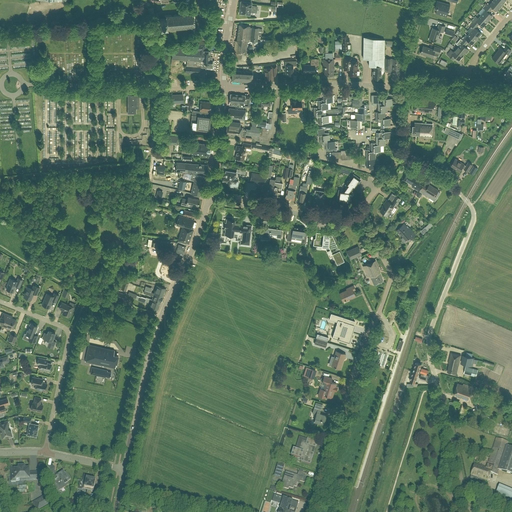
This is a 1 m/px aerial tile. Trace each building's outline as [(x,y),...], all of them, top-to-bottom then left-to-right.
[(501,5),(495,0),(493,0),(490,4),(488,3),(486,6),(491,10),(493,7),(497,10),(501,5)] [(251,3),(240,1),(239,13),(250,15),(250,11),(256,12),(257,6),(251,5),(251,3)] [(450,5),(437,1),(435,8),(437,9),(435,13),(447,17),(450,5)] [(489,12),(491,10),(486,6),(484,8),(485,9),(481,15),(488,21),(493,15),(489,12)] [(144,17),(143,9),(136,10),(137,18),(144,17)] [(195,26),(193,14),(165,16),(166,19),(160,20),(160,27),(166,26),(167,28),(195,26)] [(473,21),(478,25),(480,23),(483,26),(488,21),(481,15),(476,20),(475,19),(473,21)] [(381,24),(380,29),(384,30),(383,33),(390,35),(395,22),(387,19),(385,25),(381,24)] [(478,25),(473,21),(470,25),(472,26),(468,31),(470,32),(470,33),(477,39),(482,33),(475,28),(478,25)] [(245,60),(246,55),(247,40),(250,40),(250,41),(257,42),(258,34),(260,34),(261,29),(259,29),(259,27),(251,27),(251,28),(249,28),(249,25),(239,24),(237,41),(235,40),(234,53),(236,53),(235,59),(245,60)] [(445,26),(439,24),(437,29),(433,28),(429,39),(437,42),(440,31),(443,32),(445,26)] [(472,44),(477,39),(470,33),(465,38),(464,37),(462,39),(467,43),(469,41),(472,44)] [(385,39),(364,37),(363,59),(369,59),(369,65),(373,66),(373,73),(374,73),(374,78),(380,78),(380,71),(383,71),(385,39)] [(461,43),(457,48),(464,54),(468,49),(465,46),(467,43),(462,39),(459,42),(461,43)] [(200,73),(200,68),(206,68),(206,69),(214,70),(215,60),(212,60),(212,59),(209,59),(210,50),(205,50),(205,41),(199,40),(199,43),(193,43),(193,49),(172,48),(171,65),(179,66),(179,59),(187,59),(186,66),(185,66),(185,72),(200,73)] [(433,49),(423,46),(421,54),(433,58),(435,52),(439,54),(441,49),(434,46),(433,49)] [(511,50),(507,46),(504,50),(501,47),(493,58),(499,63),(506,53),(508,55),(511,50)] [(459,60),(464,54),(457,48),(453,52),(450,50),(447,54),(453,59),(455,57),(459,60)] [(332,59),(332,54),(324,54),(324,59),(323,59),(323,66),(324,66),(324,75),(333,75),(333,69),(334,69),(334,59),(332,59)] [(351,58),(345,58),(344,67),(348,68),(348,75),(352,75),(352,76),(355,76),(355,75),(356,75),(356,68),(357,68),(357,61),(350,61),(351,58)] [(385,58),(384,66),(391,66),(394,66),(393,69),(399,70),(400,59),(385,58)] [(318,65),(318,59),(311,59),(311,65),(303,65),(303,73),(314,73),(314,65),(318,65)] [(284,61),(285,65),(285,68),(286,75),(293,75),(293,66),(296,66),(296,61),(284,61)] [(277,75),(276,65),(271,66),(271,68),(264,68),(264,79),(269,79),(269,80),(271,80),(272,79),(273,79),(273,75),(277,75)] [(391,66),(384,66),(384,69),(391,69),(391,72),(391,79),(398,80),(399,70),(393,69),(394,66),(391,66)] [(511,72),(508,69),(506,72),(505,71),(502,75),(507,79),(511,83),(511,72)] [(242,71),(233,70),(232,81),(242,81),(242,71)] [(242,71),(242,81),(252,82),(252,71),(242,71)] [(323,102),(330,102),(332,102),(332,91),(325,92),(325,93),(323,93),(323,102)] [(181,94),(166,95),(167,103),(182,102),(181,94)] [(230,94),(229,104),(229,105),(238,106),(244,106),(249,107),(250,96),(245,96),(245,95),(230,94)] [(140,95),(127,95),(127,109),(128,109),(128,113),(136,113),(136,108),(139,108),(139,95),(140,95)] [(352,106),(357,106),(362,106),(361,97),(358,97),(358,95),(353,96),(353,99),(352,99),(352,106)] [(382,96),(383,105),(387,105),(392,105),(392,98),(385,98),(385,96),(382,96)] [(264,97),(258,97),(257,105),(259,105),(258,108),(263,108),(263,105),(270,105),(270,99),(264,98),(264,97)] [(437,99),(415,98),(414,111),(418,111),(418,112),(422,112),(436,113),(437,99)] [(330,102),(323,102),(321,102),(321,100),(318,100),(318,109),(323,109),(330,109),(330,102)] [(200,101),(199,111),(211,112),(212,102),(200,101)] [(297,101),(292,101),(292,108),(288,108),(288,113),(296,113),(296,111),(298,111),(301,111),(301,108),(301,101),(297,101)] [(387,112),(387,105),(383,105),(380,105),(380,103),(377,103),(378,112),(384,112),(387,112)] [(362,106),(357,106),(357,108),(355,108),(355,111),(357,111),(357,113),(364,113),(367,113),(366,104),(364,104),(364,106),(362,106)] [(476,105),(465,104),(464,110),(460,109),(459,117),(465,117),(465,113),(475,113),(476,105)] [(492,106),(482,105),(482,111),(481,111),(481,118),(491,119),(492,106)] [(318,109),(316,109),(316,107),(313,107),(314,116),(319,116),(323,116),(323,109),(318,109)] [(245,110),(229,108),(228,117),(232,117),(232,118),(244,119),(245,110)] [(191,115),(190,128),(196,129),(207,130),(208,117),(210,117),(211,112),(199,111),(192,110),(192,112),(191,115)] [(378,118),(380,118),(385,118),(384,112),(378,112),(375,112),(375,121),(378,121),(378,118)] [(357,113),(355,113),(355,119),(355,120),(359,120),(361,120),(361,122),(364,122),(364,113),(357,113)] [(328,115),(323,116),(319,116),(319,125),(322,125),(322,123),(328,122),(328,115)] [(390,118),(385,118),(380,118),(380,127),(383,127),(383,125),(390,125),(390,118)] [(350,127),(350,129),(359,129),(359,120),(355,120),(355,119),(350,120),(350,127)] [(240,123),(228,121),(227,125),(225,134),(245,137),(245,134),(259,136),(260,128),(250,126),(250,129),(246,129),(242,129),(243,128),(239,127),(240,123)] [(433,124),(415,122),(415,127),(413,126),(412,135),(419,135),(419,136),(432,137),(433,124)] [(320,135),(329,135),(329,133),(324,133),(324,128),(314,128),(315,137),(318,137),(318,135),(320,135)] [(376,133),(376,136),(379,136),(379,138),(381,138),(385,138),(390,138),(390,131),(383,131),(383,129),(380,129),(380,133),(376,133)] [(167,135),(167,144),(173,144),(173,141),(182,142),(182,136),(167,135)] [(325,141),(329,141),(329,135),(320,135),(320,144),(323,144),(323,141),(325,141)] [(376,136),(376,145),(380,145),(385,145),(385,138),(381,138),(379,138),(379,136),(376,136)] [(334,141),(329,141),(325,141),(325,150),(336,150),(336,148),(335,148),(334,141)] [(204,143),(193,142),(192,153),(209,154),(210,145),(204,145),(204,143)] [(251,144),(243,143),(242,147),(236,146),(236,150),(237,150),(235,158),(243,160),(246,148),(250,148),(251,144)] [(371,143),(371,152),(375,152),(380,152),(380,145),(376,145),(374,145),(374,143),(371,143)] [(253,145),(252,149),(268,153),(268,155),(271,156),(272,153),(280,155),(281,152),(274,151),(273,150),(273,149),(274,148),(270,147),(270,149),(253,145)] [(375,158),(375,152),(371,152),(369,152),(369,149),(366,149),(366,158),(375,158)] [(375,158),(366,158),(366,167),(369,167),(369,168),(375,168),(375,158)] [(464,164),(455,159),(451,165),(457,169),(456,170),(459,172),(462,167),(464,169),(468,171),(472,165),(468,162),(466,166),(464,164)] [(207,164),(176,162),(175,171),(207,173),(207,164)] [(245,170),(236,169),(236,172),(225,170),(225,176),(223,176),(222,177),(222,178),(222,179),(222,180),(227,181),(231,182),(230,186),(237,187),(238,181),(235,181),(236,178),(235,178),(236,173),(244,175),(245,170)] [(266,174),(251,172),(250,181),(264,184),(266,174)] [(416,189),(419,191),(422,185),(419,183),(421,180),(408,172),(403,179),(414,185),(413,187),(416,189)] [(193,183),(203,185),(205,176),(195,174),(191,174),(190,178),(194,179),(193,183)] [(355,175),(353,174),(345,184),(347,185),(343,190),(342,190),(339,190),(339,189),(337,200),(350,201),(351,196),(352,196),(353,195),(353,194),(352,193),(351,192),(352,192),(352,191),(351,191),(351,192),(350,191),(353,188),(354,188),(360,179),(355,175)] [(274,182),(275,181),(274,182),(274,186),(272,196),(279,197),(280,193),(277,192),(278,188),(281,189),(282,183),(279,182),(281,177),(276,176),(275,180),(277,180),(277,182),(274,182)] [(291,196),(291,198),(294,199),(296,184),(298,185),(299,177),(294,176),(293,179),(292,186),(292,190),(291,190),(290,196),(291,196)] [(274,182),(275,181),(275,180),(270,179),(269,185),(268,185),(266,194),(272,196),(274,186),(274,182)] [(186,181),(180,180),(179,182),(176,182),(175,186),(178,187),(178,188),(184,190),(186,181)] [(200,196),(203,185),(193,183),(191,194),(200,196)] [(424,185),(420,191),(435,201),(440,193),(438,191),(439,190),(429,184),(427,187),(424,185)] [(307,187),(300,185),(298,200),(299,201),(300,201),(301,200),(304,201),(304,197),(305,197),(307,187)] [(325,192),(315,190),(313,203),(323,204),(325,192)] [(400,199),(396,196),(391,202),(387,200),(384,204),(384,205),(380,211),(387,215),(394,205),(395,206),(400,199)] [(199,199),(188,197),(187,199),(182,198),(181,204),(193,207),(193,205),(198,206),(199,199)] [(198,214),(184,210),(182,214),(197,219),(198,214)] [(194,220),(179,215),(176,225),(182,226),(178,239),(187,242),(189,242),(194,229),(192,228),(194,220)] [(236,239),(241,240),(240,243),(249,244),(251,225),(240,224),(241,222),(234,221),(235,220),(232,220),(227,219),(226,223),(225,223),(224,228),(225,228),(225,235),(230,235),(233,236),(233,234),(236,235),(236,239)] [(268,221),(263,220),(260,238),(269,240),(269,236),(281,238),(282,229),(267,227),(268,221)] [(408,228),(403,223),(397,229),(404,236),(401,238),(404,241),(410,236),(412,238),(416,234),(409,228),(408,228)] [(293,226),(292,228),(288,228),(286,240),(291,241),(291,236),(301,238),(300,242),(306,243),(307,230),(305,230),(305,228),(303,228),(293,226)] [(323,233),(316,232),(315,238),(314,238),(313,245),(328,247),(331,246),(334,252),(332,254),(337,263),(344,260),(332,235),(323,234),(323,233)] [(174,240),(158,238),(158,239),(152,238),(151,246),(158,247),(158,245),(166,246),(170,247),(169,249),(176,252),(175,254),(179,256),(180,253),(182,254),(186,244),(177,241),(174,240)] [(361,254),(357,246),(346,251),(350,259),(361,254)] [(379,269),(375,260),(363,266),(368,277),(370,276),(373,284),(383,280),(379,272),(379,269)] [(132,275),(127,273),(124,280),(130,282),(132,275)] [(22,280),(18,278),(16,281),(10,278),(7,285),(7,286),(6,289),(13,292),(16,286),(19,287),(22,280)] [(128,283),(121,280),(118,288),(125,291),(128,283)] [(39,288),(33,285),(32,289),(28,287),(23,297),(31,300),(34,293),(36,295),(39,288)] [(145,288),(144,290),(162,296),(165,288),(157,285),(154,293),(148,291),(149,289),(145,288)] [(355,290),(353,285),(346,289),(346,290),(339,293),(343,301),(355,296),(353,290),(355,290)] [(70,291),(64,289),(62,295),(68,297),(70,291)] [(160,302),(162,296),(144,290),(143,293),(153,296),(152,299),(160,302)] [(59,295),(54,293),(53,296),(47,293),(42,305),(49,308),(52,300),(56,302),(59,295)] [(158,309),(160,302),(152,299),(149,306),(158,309)] [(66,304),(61,302),(59,308),(64,310),(62,313),(69,316),(73,307),(66,304)] [(12,316),(3,312),(1,317),(0,317),(0,322),(2,326),(10,330),(11,328),(13,329),(16,322),(15,319),(11,318),(12,316)] [(331,313),(329,319),(340,323),(339,325),(340,326),(338,332),(334,331),(332,337),(349,343),(352,334),(351,334),(351,332),(346,330),(348,324),(353,325),(355,321),(331,313)] [(38,326),(30,323),(26,334),(29,336),(28,340),(35,343),(38,336),(35,334),(38,326)] [(91,332),(90,336),(91,336),(101,339),(102,331),(92,328),(91,332)] [(55,333),(48,331),(47,334),(45,333),(42,338),(50,341),(47,346),(53,348),(55,342),(52,340),(55,333)] [(17,336),(10,334),(7,341),(14,344),(17,336)] [(327,342),(316,338),(314,344),(325,348),(327,342)] [(114,350),(89,344),(85,361),(115,368),(116,364),(118,355),(113,354),(114,350)] [(346,354),(336,351),(331,365),(335,366),(334,367),(340,369),(344,358),(346,354)] [(383,363),(384,359),(387,360),(389,353),(381,352),(379,362),(383,363)] [(461,355),(451,353),(448,363),(449,363),(447,371),(456,373),(458,365),(461,355)] [(474,358),(462,355),(460,363),(472,366),(474,358)] [(9,361),(7,356),(0,358),(0,366),(3,365),(3,363),(9,361)] [(45,359),(38,357),(37,364),(40,365),(39,368),(50,371),(51,363),(45,362),(45,359)] [(416,362),(413,371),(418,373),(422,364),(416,362)] [(477,369),(465,366),(463,373),(475,376),(477,369)] [(108,370),(92,367),(90,374),(97,375),(100,376),(106,377),(106,376),(110,377),(111,372),(107,371),(108,370)] [(306,367),(303,375),(306,376),(313,379),(316,370),(309,367),(306,367)] [(418,373),(413,371),(410,380),(415,382),(418,373)] [(332,378),(324,375),(322,382),(325,383),(323,389),(320,388),(318,396),(325,398),(326,396),(331,397),(332,394),(333,394),(336,383),(331,381),(332,378)] [(40,378),(32,377),(31,384),(36,385),(35,388),(45,391),(47,383),(39,382),(40,378)] [(463,385),(458,383),(454,395),(459,396),(458,398),(471,402),(474,393),(482,396),(481,400),(486,402),(487,398),(489,399),(491,393),(463,384),(463,385)] [(41,398),(35,397),(34,403),(32,402),(31,409),(41,411),(43,405),(40,404),(41,398)] [(0,412),(5,410),(4,405),(9,404),(7,398),(0,400),(0,402),(0,404),(0,403),(0,412)] [(320,410),(314,408),(312,413),(316,414),(315,417),(314,422),(322,425),(324,420),(325,420),(326,415),(319,413),(320,410)] [(11,434),(7,421),(0,423),(0,428),(1,429),(0,429),(0,430),(2,432),(1,433),(2,437),(11,434)] [(38,425),(29,423),(27,434),(36,436),(38,425)] [(314,454),(312,453),(314,448),(316,448),(318,440),(308,437),(307,442),(302,441),(299,451),(294,449),(291,456),(301,459),(301,462),(310,465),(314,454)] [(491,473),(497,475),(499,470),(511,474),(511,447),(507,446),(508,443),(496,439),(486,468),(475,464),(471,477),(476,479),(488,483),(491,473)] [(24,470),(24,467),(19,467),(19,470),(12,470),(12,476),(12,482),(23,482),(35,481),(40,481),(39,473),(35,474),(28,474),(28,469),(24,470)] [(54,468),(48,467),(46,474),(53,475),(56,480),(53,482),(59,490),(68,485),(66,482),(68,481),(68,480),(68,479),(69,478),(66,474),(65,475),(63,472),(60,474),(59,473),(57,474),(56,473),(54,472),(54,468)] [(293,489),(294,486),(297,487),(298,483),(299,483),(300,481),(305,483),(306,478),(286,472),(282,483),(285,484),(283,488),(288,490),(289,488),(293,489)] [(91,477),(84,476),(83,482),(85,482),(83,490),(93,492),(93,490),(94,490),(96,480),(91,479),(91,477)] [(511,490),(499,485),(496,494),(511,500),(511,490)] [(282,498),(274,495),(273,498),(274,498),(273,502),(281,504),(280,509),(279,510),(280,510),(279,511),(288,511),(290,507),(296,509),(298,503),(299,503),(294,501),(293,501),(289,500),(288,500),(288,499),(287,500),(284,499),(284,498),(283,498),(283,499),(282,498)] [(47,496),(34,503),(38,511),(51,505),(47,496)] [(96,499),(89,498),(88,505),(95,507),(96,499)]
